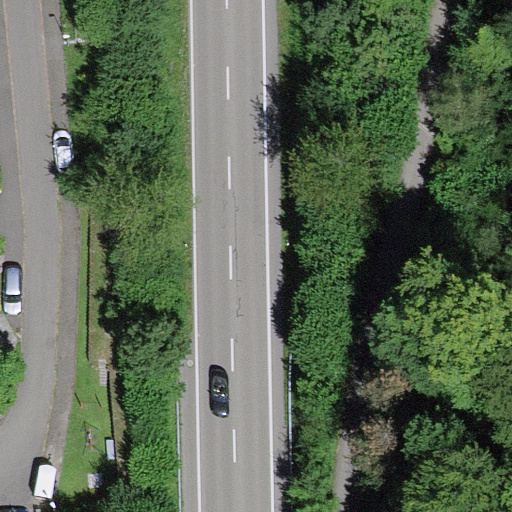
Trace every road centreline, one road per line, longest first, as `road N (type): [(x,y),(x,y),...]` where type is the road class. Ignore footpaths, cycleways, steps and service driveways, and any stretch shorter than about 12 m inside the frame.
road 1 (track): [(356,511),(365,344),(449,0)]
road 2 (primary): [(238,511),(228,0)]
road 3 (residential): [(0,450),(34,419),(43,284),(15,0)]
